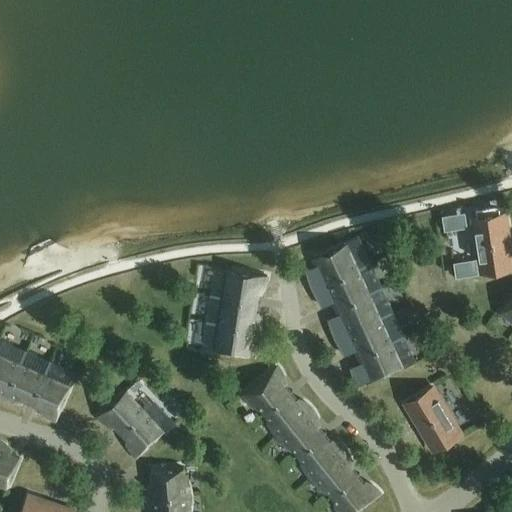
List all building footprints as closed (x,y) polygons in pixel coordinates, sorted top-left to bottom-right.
[(475,218),(483,272),(511,267),(511,264),(504,214),(475,218)] [(368,376),(369,380),(369,382),(410,363),(410,362),(403,365),(392,342),(399,339),(399,338),(392,341),(381,318),(388,314),(388,313),(381,316),(370,293),(377,290),(376,289),(370,292),(359,269),(366,266),(365,265),(359,268),(348,243),(320,256),(326,268),(322,270),(322,274),(323,277),(324,281),(325,284),(327,287),(328,290),(331,293),(333,295),(337,293),(342,304),(339,306),(339,307),(343,306),(348,317),(344,319),(344,322),(345,326),(346,329),(347,332),(349,335),(351,338),(353,341),(355,344),(359,342),(365,353),(361,355),(361,356),(365,354),(370,366),(366,368),(367,372),(368,376)] [(264,281),(265,277),(266,276),(222,268),(221,269),(229,270),(224,295),(217,294),(217,295),(224,297),(219,322),(212,320),(212,322),(219,323),(214,349),(244,355),(246,341),(251,342),(253,339),(254,335),(255,332),(256,329),(257,325),(257,322),(257,318),(256,315),(251,314),(253,302),(258,303),(258,301),(254,301),(256,288),(261,289),(263,285),(264,281)] [(511,299),(499,316),(500,317),(504,311),(511,316),(511,299)] [(50,417),(53,419),(55,420),(73,379),(72,378),(69,385),(45,375),(48,368),(47,367),(44,374),(21,364),(24,357),(23,357),(20,363),(0,354),(0,394),(2,396),(5,398),(9,399),(12,400),(15,401),(19,401),(21,396),(32,402),(30,405),(32,406),(33,402),(45,407),(43,412),(46,414),(50,417)] [(280,373),(277,369),(277,368),(242,396),(242,397),(248,393),(264,413),(258,417),(259,418),(265,414),(281,434),(275,438),(276,439),(282,434),(298,454),(292,459),(293,460),(298,455),(314,475),(309,480),(309,481),(315,476),(331,496),(325,501),(326,502),(332,497),(343,511),(355,511),(378,494),(377,493),(374,490),(370,487),(367,485),(363,488),(355,478),(359,475),(358,474),(354,477),(347,467),(350,464),(349,461),(348,458),(346,455),(344,452),(341,450),(339,447),(336,445),(333,443),(330,446),(322,437),(325,434),(324,433),(321,436),(313,426),(317,423),(316,419),(314,416),(312,413),(310,411),(308,408),(305,406),(303,404),(300,402),(296,405),(288,395),(292,392),(291,391),(287,394),(280,384),(283,381),(282,377),(280,373)] [(407,402),(435,450),(460,434),(432,387),(407,402)] [(134,452),(136,455),(137,456),(164,430),(146,411),(151,406),(150,405),(145,410),(126,390),(99,416),(100,417),(103,420),(107,422),(111,425),(114,421),(123,430),(120,433),(121,434),(124,431),(132,440),(129,444),(130,447),(132,450),(134,452)] [(0,484),(7,488),(19,460),(6,455),(8,450),(5,448),(2,446),(0,444),(0,484)] [(188,511),(187,496),(195,495),(195,494),(187,495),(185,468),(155,471),(156,485),(151,485),(151,488),(150,492),(150,495),(150,499),(151,502),(151,506),(152,509),(153,511),(154,511),(159,511),(158,511),(188,511)] [(22,511),(70,511),(28,497),(22,511)]
